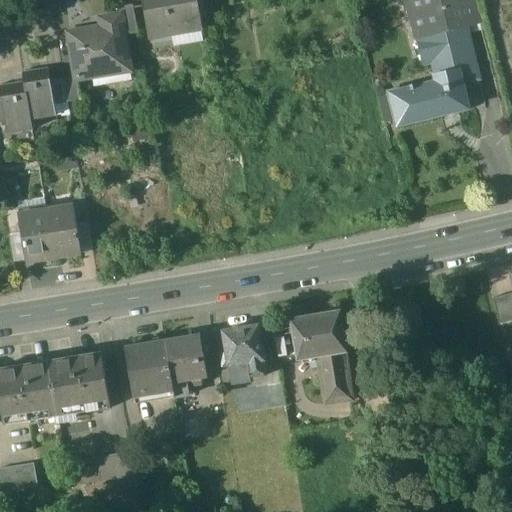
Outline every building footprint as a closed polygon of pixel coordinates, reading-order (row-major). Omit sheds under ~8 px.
[(145,0),(152,40),(204,31),(198,0),(145,0)] [(475,0),(407,0),(417,39),(466,27),(467,29),(481,25),(482,25),(475,0)] [(134,6),(120,8),(121,17),(124,34),(138,32),(134,6)] [(103,30),(70,35),(77,77),(77,81),(94,78),(93,73),(130,67),(124,34),(121,17),(102,20),(103,30)] [(481,25),(467,29),(468,35),(482,31),(481,25)] [(458,71),(462,85),(480,81),(468,35),(467,29),(466,27),(417,39),(424,66),(433,64),(437,76),(458,71)] [(50,69),(24,74),(25,83),(32,121),(58,117),(56,105),(52,81),(50,69)] [(458,71),(437,76),(438,84),(415,90),(414,86),(411,87),(412,90),(392,95),(399,126),(467,108),(462,85),(458,71)] [(77,77),(65,79),(69,103),(81,101),(77,81),(77,77)] [(65,79),(52,81),(56,105),(69,103),(65,79)] [(25,83),(0,87),(2,100),(6,123),(8,134),(33,130),(32,121),(25,83)] [(90,224),(86,200),(72,203),(73,206),(76,226),(90,224)] [(73,206),(47,210),(55,260),(81,255),(76,226),(73,206)] [(47,210),(18,215),(21,235),(26,264),(55,260),(47,210)] [(17,212),(7,214),(11,237),(21,235),(18,215),(17,212)] [(511,296),(495,301),(502,326),(511,323),(511,296)] [(341,314),(292,322),(299,360),(324,356),(346,352),(347,352),(341,314)] [(292,322),(272,326),(279,364),(299,360),(292,322)] [(259,327),(225,332),(228,350),(222,351),(224,367),(242,364),(244,380),(264,376),(262,361),(263,360),(259,327)] [(201,335),(164,342),(172,389),(200,384),(198,378),(208,376),(201,335)] [(164,342),(125,349),(133,399),(135,399),(136,405),(173,397),(172,389),(164,342)] [(346,352),(324,356),(332,401),(354,397),(346,352)] [(103,357),(52,365),(60,414),(111,406),(103,357)] [(52,365),(0,374),(0,394),(5,423),(60,414),(52,365)] [(138,450),(80,459),(83,481),(142,473),(138,450)] [(292,460),(276,462),(277,471),(294,468),(292,460)] [(41,462),(5,466),(8,490),(44,486),(41,462)] [(308,511),(307,500),(285,504),(285,511),(308,511)]
